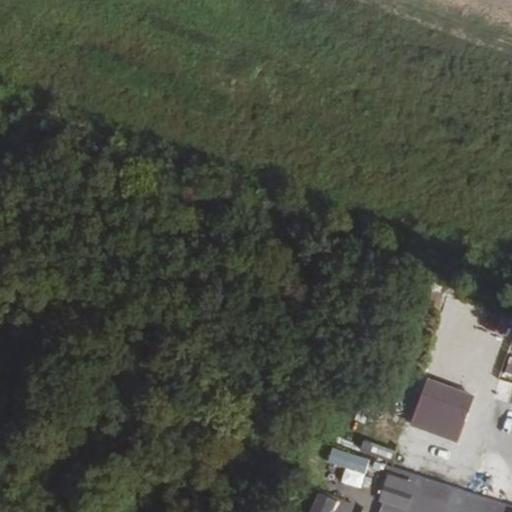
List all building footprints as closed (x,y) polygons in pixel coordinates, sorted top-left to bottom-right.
[(483,328),(504,336),(510,319),(489,312),(483,328)] [(502,375),(511,376),(511,358),(505,357),(502,375)] [(425,376),(407,423),(455,442),(474,395),(425,376)] [(329,448),(325,464),(364,474),(369,458),(329,448)] [(386,468),(376,499),(405,509),(415,477),(386,468)] [(448,504),(445,511),(510,511),(511,506),(428,482),(424,497),(448,504)] [(306,511),(331,511),(336,502),(316,492),(306,511)]
